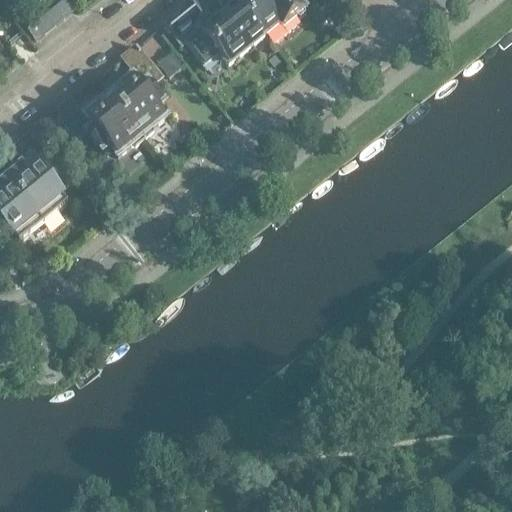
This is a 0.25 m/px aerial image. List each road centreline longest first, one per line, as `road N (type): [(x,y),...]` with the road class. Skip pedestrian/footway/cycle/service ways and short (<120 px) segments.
road 1 (residential): [(0,328),(71,301),(406,33)]
road 2 (residential): [(0,123),(152,0)]
